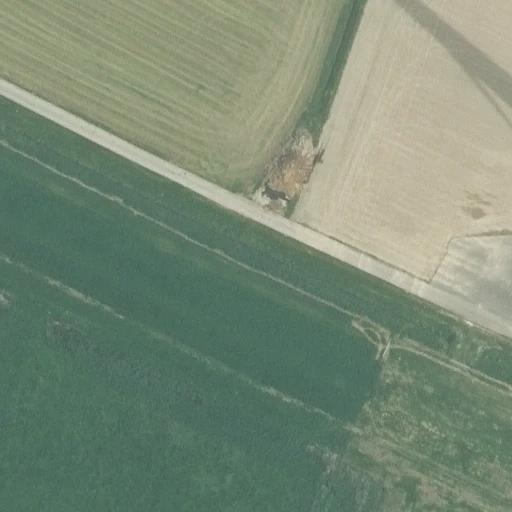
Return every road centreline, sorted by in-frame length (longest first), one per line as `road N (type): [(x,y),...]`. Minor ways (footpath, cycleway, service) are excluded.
road 1 (track): [(0,161),(215,274),(511,404)]
road 2 (track): [(511,336),(0,95)]
